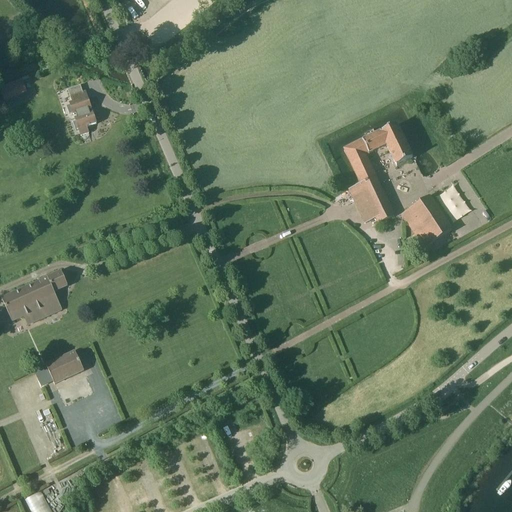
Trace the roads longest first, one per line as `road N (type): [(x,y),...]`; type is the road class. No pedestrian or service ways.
road 1 (residential): [(295,449),(124,49)]
road 2 (unclassified): [(320,458),(417,408),(511,329)]
